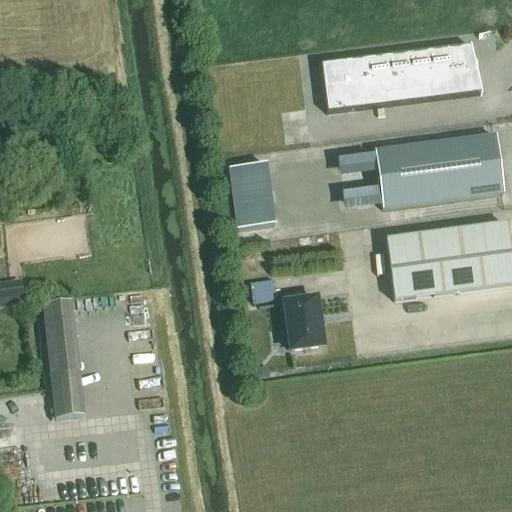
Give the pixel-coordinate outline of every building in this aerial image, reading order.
[(326,117),(481,97),(470,49),(320,68),(326,117)] [(381,213),(501,198),(494,141),(374,156),(381,213)] [(263,167),(227,172),(236,234),(271,229),(263,167)] [(393,306),(511,290),(511,273),(506,228),(385,244),(393,306)] [(252,306),(275,303),(273,284),(249,287),(252,306)] [(11,290),(0,290),(0,307),(13,306),(11,290)] [(325,351),(316,300),(280,306),(289,357),(325,351)] [(55,422),(83,419),(71,307),(42,310),(55,422)] [(267,372),(253,374),(254,383),(268,381),(267,372)]
